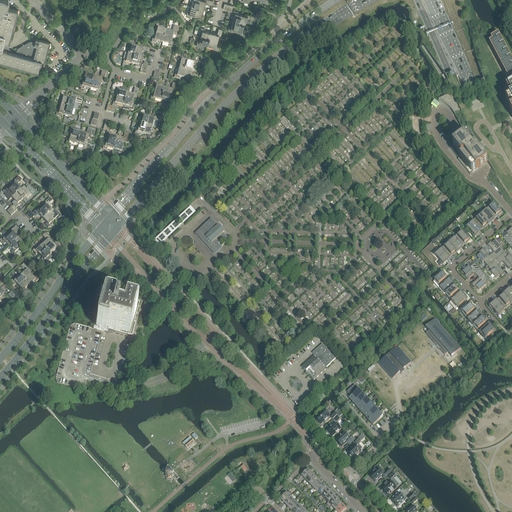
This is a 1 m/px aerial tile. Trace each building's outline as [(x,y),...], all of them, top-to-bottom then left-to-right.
[(8,43),(17,10),(5,7),(7,3),(8,0),(0,0),(0,61),(39,72),(42,62),(43,62),(49,43),(36,39),(35,43),(30,41),(17,49),(16,54),(7,52),(7,50),(6,48),(5,46),(3,45),(4,41),(8,43)] [(212,5),(213,1),(209,0),(203,0),(202,0),(199,0),(197,8),(201,9),(204,10),(205,3),(212,5)] [(197,8),(194,7),(191,6),(190,12),(188,12),(186,16),(191,17),(192,15),(195,16),(197,8)] [(204,10),(201,9),(197,8),(195,16),(199,17),(198,19),(203,20),(204,16),(202,16),(204,10)] [(238,14),(238,12),(233,11),(232,15),(234,16),(232,22),(235,22),(239,23),(241,15),(238,14)] [(253,21),(254,17),(245,14),(245,16),(241,15),(239,23),(242,24),(245,25),(247,19),(253,21)] [(239,23),(235,22),(232,22),(231,28),(229,27),(228,31),(232,32),(232,30),(236,32),(239,23)] [(245,25),(242,24),(239,23),(236,32),(240,33),(239,34),(244,36),(245,32),(243,31),(245,25)] [(160,29),(160,27),(156,26),(155,31),(157,31),(156,35),(158,35),(164,37),(166,31),(160,29)] [(175,36),(178,27),(174,26),(172,32),(166,31),(164,37),(170,39),(173,39),(174,36),(175,36)] [(205,29),(204,29),(201,28),(200,31),(200,33),(202,34),(201,37),(203,38),(209,39),(211,33),(205,31),(205,29)] [(220,39),(223,30),(219,28),(217,35),(211,33),(209,39),(215,41),(217,42),(218,38),(220,39)] [(511,58),(499,34),(491,38),(491,39),(491,38),(492,41),(489,42),(510,83),(511,82),(511,83),(511,84),(506,87),(511,97),(506,100),(511,109),(509,110),(511,114),(511,58)] [(164,37),(158,35),(156,35),(155,38),(153,38),(152,42),(156,44),(156,42),(162,43),(164,37)] [(173,39),(170,39),(164,37),(162,43),(169,45),(168,47),(172,48),(173,43),(172,43),(173,39)] [(209,39),(203,38),(201,37),(200,40),(198,40),(196,45),(201,46),(201,44),(207,46),(209,39)] [(217,42),(215,41),(209,39),(207,46),(213,47),(213,49),(217,50),(218,46),(216,45),(217,42)] [(133,46),(134,45),(129,43),(128,47),(130,48),(128,54),(131,55),(134,56),(137,47),(133,46)] [(148,53),(150,49),(141,47),(140,48),(137,47),(134,56),(138,57),(141,58),(142,52),(148,53)] [(134,56),(131,55),(128,54),(126,60),(124,60),(123,64),(128,65),(129,63),(132,64),(134,56)] [(141,58),(138,57),(134,56),(132,64),(135,65),(135,67),(140,68),(141,64),(139,64),(141,58)] [(184,61),(185,59),(180,58),(179,62),(181,62),(179,68),(182,69),(185,70),(188,62),(184,61)] [(200,67),(201,63),(192,61),(191,63),(188,62),(185,70),(189,71),(192,72),(193,66),(200,67)] [(185,70),(182,69),(179,68),(177,75),(175,74),(174,78),(179,79),(180,78),(183,79),(185,70)] [(192,72),(189,71),(185,70),(183,79),(187,79),(186,81),(191,83),(192,79),(190,78),(192,72)] [(88,75),(88,73),(84,72),(83,75),(83,77),(85,77),(84,81),(86,81),(92,83),(94,77),(88,75)] [(103,82),(106,73),(102,72),(100,78),(94,77),(92,83),(98,85),(101,85),(102,82),(103,82)] [(92,83),(86,81),(84,81),(83,84),(81,84),(80,88),(84,90),(84,88),(90,89),(92,83)] [(101,85),(98,85),(92,83),(90,89),(97,91),(96,93),(100,94),(102,89),(100,89),(101,85)] [(159,87),(159,85),(155,84),(154,88),(156,89),(155,93),(157,93),(163,95),(165,89),(159,87)] [(174,94),(177,85),(173,84),(171,90),(165,89),(163,95),(169,97),(171,97),(172,94),(174,94)] [(117,97),(119,98),(125,100),(127,94),(126,93),(127,90),(122,88),(121,90),(117,88),(116,93),(118,94),(117,97)] [(136,99),(139,90),(135,89),(133,95),(127,94),(125,100),(131,101),(134,102),(135,99),(136,99)] [(163,95),(157,93),(155,93),(154,96),(152,95),(151,100),(155,102),(155,100),(161,101),(163,95)] [(462,111),(455,97),(454,93),(439,100),(439,101),(441,102),(443,103),(445,104),(446,105),(447,106),(448,107),(450,108),(451,109),(452,110),(453,112),(453,113),(454,114),(461,111),(462,111)] [(66,98),(67,97),(62,95),(60,99),(62,100),(61,106),(64,107),(67,108),(69,99),(66,98)] [(171,97),(169,97),(163,95),(161,101),(167,103),(167,105),(171,106),(172,101),(170,100),(171,97)] [(125,100),(119,98),(117,97),(116,101),(114,100),(113,105),(117,106),(117,104),(123,106),(125,100)] [(81,105),(83,101),(73,98),(73,100),(69,99),(67,108),(71,109),(73,109),(75,103),(81,105)] [(134,102),(131,101),(125,100),(123,106),(130,108),(129,110),(133,111),(134,106),(133,105),(134,102)] [(67,108),(64,107),(61,106),(59,112),(57,111),(56,116),(61,117),(61,115),(65,116),(67,108)] [(73,109),(71,109),(67,108),(65,116),(68,117),(68,119),(73,120),(74,116),(72,116),(73,109)] [(145,116),(146,115),(141,113),(139,117),(142,118),(140,124),(143,125),(146,126),(149,117),(145,116)] [(160,123),(162,119),(153,116),(152,118),(149,117),(146,126),(150,127),(153,128),(154,121),(160,123)] [(146,126),(143,125),(140,124),(138,130),(136,130),(135,134),(136,134),(138,135),(140,135),(140,133),(144,134),(146,126)] [(153,128),(150,127),(146,126),(144,134),(147,135),(147,137),(152,138),(153,134),(151,134),(153,128)] [(74,131),(75,129),(71,128),(69,133),(71,134),(70,137),(73,138),(79,139),(81,133),(74,131)] [(90,139),(93,130),(88,128),(87,135),(81,133),(79,139),(85,141),(87,142),(88,138),(90,139)] [(111,136),(111,134),(107,133),(106,137),(108,138),(107,141),(109,142),(115,144),(117,137),(111,136)] [(127,143),(129,134),(125,133),(123,139),(117,137),(115,144),(121,145),(124,146),(125,143),(127,143)] [(468,135),(450,149),(451,149),(459,159),(458,160),(470,175),(475,171),(478,168),(483,165),(488,161),(487,161),(479,151),(479,150),(478,151),(477,150),(479,148),(477,145),(476,145),(468,135)] [(79,139),(73,138),(70,137),(70,140),(68,140),(66,145),(71,146),(71,144),(77,146),(79,139)] [(87,142),(85,141),(79,139),(77,146),(83,147),(83,149),(87,150),(88,147),(88,145),(86,145),(87,142)] [(115,144),(109,142),(107,141),(106,145),(104,144),(103,149),(107,150),(107,148),(113,150),(115,144)] [(124,146),(121,145),(115,144),(113,150),(120,152),(119,154),(123,155),(125,150),(123,149),(124,146)] [(17,185),(22,180),(19,177),(12,184),(13,185),(10,188),(16,194),(21,190),(17,185)] [(12,198),(16,194),(10,188),(8,190),(7,188),(3,192),(6,195),(7,194),(12,198)] [(27,193),(25,194),(21,190),(16,194),(22,200),(25,198),(26,199),(30,196),(27,193)] [(20,203),(22,200),(16,194),(12,198),(16,203),(14,204),(17,208),(18,206),(21,204),(20,203)] [(53,201),(54,200),(52,197),(50,198),(43,204),(45,205),(42,208),(47,215),(52,210),(48,206),(53,201)] [(493,204),(486,210),(494,218),(497,215),(498,216),(502,213),(499,210),(496,208),(493,204)] [(159,247),(195,213),(190,207),(154,241),(159,247)] [(43,219),(47,215),(42,208),(38,211),(37,210),(34,213),(37,216),(38,215),(43,219)] [(56,215),(52,211),(52,210),(47,215),(53,221),(56,219),(57,220),(61,217),(58,214),(56,215)] [(494,218),(486,210),(480,215),(488,225),(491,223),(490,221),(494,218)] [(51,224),(53,221),(47,215),(43,219),(47,224),(45,225),(48,229),(52,225),(51,224)] [(488,225),(480,215),(473,221),(481,230),(484,227),(485,227),(485,228),(488,225)] [(218,227),(217,224),(212,220),(198,233),(199,234),(200,236),(201,238),(202,239),(203,241),(205,242),(205,243),(207,245),(209,246),(210,248),(211,249),(213,250),(215,252),(216,252),(221,247),(219,244),(224,239),(227,242),(229,240),(223,233),(225,232),(219,226),(218,227)] [(481,230),(473,221),(466,227),(472,234),(474,237),(478,234),(477,233),(481,230)] [(14,234),(19,230),(16,226),(9,233),(10,234),(8,236),(13,243),(18,239),(14,234)] [(502,238),(510,247),(511,245),(511,228),(506,233),(507,235),(503,239),(502,237),(502,238)] [(461,232),(455,237),(462,246),(466,243),(467,244),(466,244),(467,244),(471,241),(468,238),(467,238),(461,232)] [(50,242),(52,240),(45,233),(42,236),(46,241),(42,245),(46,250),(53,244),(50,242)] [(9,247),(13,243),(8,236),(5,239),(4,237),(0,240),(3,244),(4,243),(9,247)] [(462,246),(455,237),(448,243),(457,253),(459,251),(458,249),(462,246)] [(23,243),(18,239),(13,243),(19,249),(22,247),(23,249),(27,245),(24,242),(23,243)] [(494,252),(491,254),(496,259),(504,252),(500,248),(502,247),(496,240),(492,244),(491,242),(488,245),(494,252)] [(17,252),(19,249),(13,243),(9,247),(13,252),(11,253),(16,259),(19,256),(17,254),(18,253),(17,252)] [(457,253),(448,243),(442,249),(449,257),(453,254),(453,255),(454,256),(457,253)] [(56,246),(55,247),(53,244),(46,250),(51,255),(55,251),(57,252),(60,249),(56,246)] [(40,256),(46,250),(42,245),(37,250),(36,248),(32,251),(36,255),(37,253),(40,256)] [(449,257),(442,249),(435,255),(441,262),(440,262),(443,265),(446,262),(445,261),(449,257)] [(486,268),(496,259),(491,254),(489,256),(483,249),(480,252),(481,254),(477,257),(483,263),(484,262),(488,266),(486,268)] [(46,259),(51,255),(46,250),(40,256),(42,259),(41,260),(44,264),(47,261),(46,259)] [(508,257),(504,252),(496,259),(501,265),(503,263),(509,269),(511,266),(511,265),(511,264),(511,258),(509,255),(508,257)] [(498,267),(501,265),(496,259),(486,268),(487,268),(488,267),(492,271),(490,272),(496,279),(500,275),(501,277),(504,274),(498,267)] [(477,276),(482,272),(474,262),(473,262),(475,264),(470,268),(469,266),(467,268),(464,270),(463,272),(466,276),(465,277),(468,280),(474,274),(477,276)] [(29,272),(30,271),(24,264),(21,267),(25,272),(20,276),(25,281),(31,275),(29,272)] [(440,288),(448,280),(445,277),(446,276),(443,272),(440,275),(441,275),(434,281),(440,288)] [(485,275),(482,272),(477,276),(479,279),(472,285),(475,288),(476,287),(479,291),(486,285),(484,284),(489,280),(490,282),(490,281),(487,278),(485,275)] [(35,276),(33,278),(31,275),(25,281),(29,286),(34,281),(35,283),(38,280),(35,276)] [(18,287),(25,281),(20,276),(15,280),(14,279),(9,283),(13,287),(16,284),(18,287)] [(446,294),(455,286),(453,283),(452,284),(448,280),(440,288),(446,294)] [(24,290),(29,286),(25,281),(18,287),(20,289),(19,291),(22,294),(26,292),(24,290)] [(458,289),(455,286),(446,294),(451,301),(460,294),(457,290),(458,289)] [(114,307),(118,291),(102,287),(99,298),(102,299),(101,305),(103,306),(102,310),(101,309),(97,327),(106,330),(107,327),(109,328),(109,327),(115,328),(115,330),(124,333),(125,332),(128,333),(128,335),(132,337),(136,323),(132,322),(133,316),(136,317),(140,303),(127,299),(122,315),(116,313),(118,308),(114,307)] [(511,303),(511,291),(510,290),(507,293),(506,292),(503,294),(511,304),(511,303)] [(463,297),(460,294),(451,301),(457,308),(464,302),(465,303),(468,300),(464,296),(463,297)] [(511,304),(503,294),(500,297),(501,298),(497,301),(505,310),(511,304)] [(505,310),(497,301),(494,305),(493,303),(489,307),(492,310),(492,309),(498,316),(505,310)] [(468,320),(476,312),(473,309),(474,308),(471,304),(468,306),(468,307),(462,313),(468,320)] [(474,326),(483,318),(481,315),(480,316),(476,312),(468,320),(474,326)] [(424,313),(419,318),(422,322),(427,317),(424,313)] [(486,321),(483,318),(474,326),(479,333),(488,325),(485,322),(486,321)] [(460,349),(435,320),(425,328),(429,332),(426,334),(445,356),(448,353),(451,357),(460,349)] [(74,324),(70,326),(56,375),(55,381),(57,384),(83,391),(86,389),(88,382),(106,386),(108,380),(90,375),(102,332),(94,330),(74,324)] [(491,329),(488,325),(479,333),(485,339),(492,334),(496,332),(492,328),(491,329)] [(330,364),(335,359),(322,345),(312,354),(314,356),(302,367),(314,381),(326,370),(324,368),(325,367),(326,368),(331,364),(330,364)] [(411,363),(397,347),(378,364),(392,380),(399,373),(401,374),(404,371),(403,370),(411,363)] [(349,399),(353,404),(363,395),(355,386),(347,392),(351,397),(349,399)] [(357,408),(367,399),(363,395),(353,404),(357,408)] [(371,404),(367,399),(357,408),(361,413),(371,404)] [(365,417),(375,408),(371,404),(361,413),(365,417)] [(369,422),(379,413),(375,408),(365,417),(369,422)] [(318,418),(316,420),(317,421),(320,424),(321,425),(325,422),(328,419),(327,419),(330,417),(330,418),(333,415),(332,414),(331,415),(326,410),(325,412),(324,412),(322,414),(321,413),(320,415),(318,417),(318,418)] [(383,418),(379,413),(369,422),(373,426),(383,418)] [(333,427),(327,432),(332,437),(336,434),(337,434),(339,432),(339,431),(343,428),(338,422),(341,419),(339,418),(339,417),(338,417),(330,424),(333,427)] [(344,434),(336,442),(340,445),(342,447),(348,442),(351,445),(356,440),(353,437),(350,440),(344,434)] [(188,449),(194,443),(190,438),(183,444),(188,449)] [(357,445),(348,453),(349,455),(353,459),(361,451),(360,450),(363,448),(358,444),(361,441),(359,439),(355,443),(357,445)] [(174,468),(171,467),(170,467),(168,467),(167,468),(165,469),(164,471),(163,473),(163,474),(163,476),(164,478),(165,480),(167,481),(169,481),(171,482),(173,481),(175,480),(177,478),(178,475),(178,474),(177,471),(176,470),(175,469),(174,468)] [(390,469),(386,473),(381,468),(379,469),(379,468),(378,468),(376,471),(369,477),(375,483),(382,477),(384,479),(392,472),(390,469)] [(306,480),(312,474),(308,470),(302,476),(306,480)] [(228,475),(233,482),(236,480),(230,473),(228,475)] [(309,484),(316,478),(312,474),(306,480),(309,484)] [(385,486),(382,490),(384,493),(387,496),(387,495),(388,496),(389,495),(390,495),(400,486),(394,479),(395,478),(393,477),(390,480),(391,481),(388,484),(387,484),(385,486)] [(313,488),(320,482),(316,478),(309,484),(313,488)] [(317,491),(323,486),(320,482),(313,488),(317,492),(317,491)] [(321,495),(328,489),(324,485),(323,486),(317,491),(321,495)] [(325,499),(331,493),(328,489),(321,495),(325,499)] [(291,497),(293,495),(289,491),(287,493),(280,499),(284,504),(291,497)] [(391,500),(398,508),(407,499),(400,492),(391,500)] [(329,503),(335,497),(331,493),(325,499),(329,503)] [(288,508),(295,501),(291,497),(284,504),(288,508)] [(332,507),(339,501),(335,497),(329,503),(327,505),(330,509),(332,507)] [(414,504),(418,501),(415,498),(410,503),(413,506),(405,511),(417,511),(416,510),(417,508),(414,504)] [(292,511),(298,505),(295,501),(288,508),(292,511)] [(336,511),(343,505),(339,501),(332,507),(336,511)]
